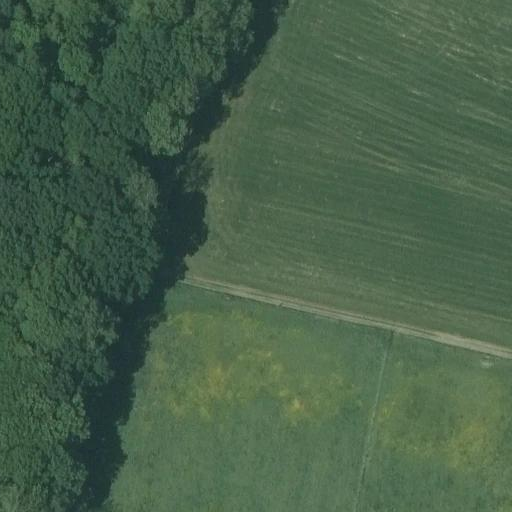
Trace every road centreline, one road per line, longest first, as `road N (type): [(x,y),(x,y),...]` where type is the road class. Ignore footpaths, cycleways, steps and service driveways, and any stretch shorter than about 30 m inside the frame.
road 1 (track): [(67,511),(236,0)]
road 2 (track): [(511,359),(151,270)]
